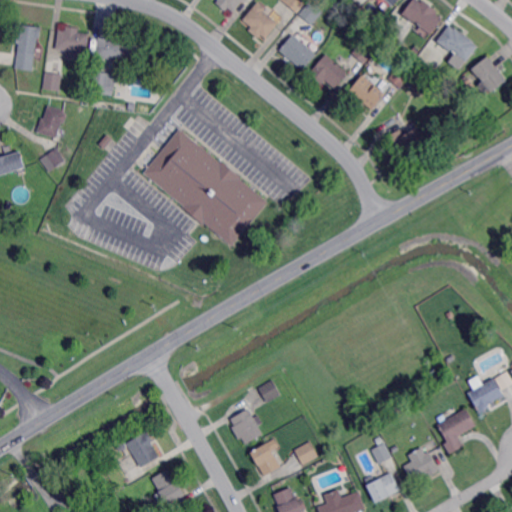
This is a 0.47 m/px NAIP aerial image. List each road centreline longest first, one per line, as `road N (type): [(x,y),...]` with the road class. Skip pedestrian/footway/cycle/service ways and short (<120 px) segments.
road 1 (secondary): [(511,145),(0,447)]
road 2 (residential): [(379,220),(358,170),(328,139),(208,38),(131,0)]
road 3 (residential): [(152,354),(240,511)]
